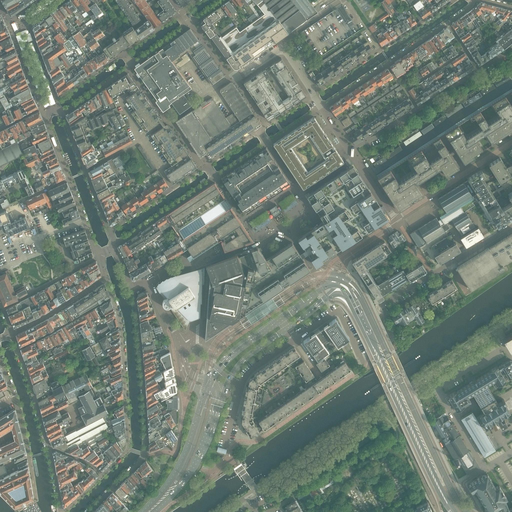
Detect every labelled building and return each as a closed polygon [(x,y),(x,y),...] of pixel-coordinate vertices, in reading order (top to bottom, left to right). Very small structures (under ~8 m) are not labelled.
[(18,0),(6,7),(8,11),(24,2),(22,0),(18,0)] [(11,16),(34,0),(33,0),(22,0),(24,2),(8,11),(11,16)] [(66,2),(78,19),(75,21),(79,27),(79,28),(83,25),(82,23),(80,21),(84,18),(71,0),(69,0),(67,2),(66,2)] [(71,0),(84,18),(88,15),(90,17),(94,14),(91,10),(88,12),(79,1),(77,0),(71,0)] [(77,0),(79,1),(88,12),(91,10),(90,9),(88,7),(83,0),(77,0)] [(103,14),(105,13),(102,7),(100,9),(97,6),(93,0),(88,0),(91,4),(88,7),(90,9),(91,10),(94,14),(90,17),(93,21),(96,18),(95,17),(97,15),(99,18),(104,15),(103,14)] [(126,0),(115,0),(123,12),(131,6),(126,0)] [(133,0),(134,0),(147,18),(154,13),(149,5),(146,2),(144,0),(133,0)] [(175,13),(175,11),(176,11),(168,0),(158,0),(166,11),(164,12),(163,11),(158,15),(163,22),(168,18),(167,17),(170,16),(175,13)] [(236,27),(222,37),(232,51),(241,64),(241,65),(242,66),(243,65),(244,64),(252,58),(274,43),(275,44),(283,38),(288,34),(288,33),(282,24),(282,25),(281,24),(278,19),(277,19),(278,19),(274,14),(274,15),(273,14),(274,14),(270,9),(263,0),(262,0),(256,4),(257,5),(264,14),(260,17),(251,24),(242,30),(240,32),(239,31),(236,27)] [(229,0),(235,7),(237,6),(240,10),(242,8),(240,6),(235,0),(229,0)] [(240,0),(243,4),(245,6),(244,7),(250,15),(254,12),(249,5),(247,3),(245,0),(240,0)] [(245,0),(247,3),(249,5),(254,12),(250,15),(246,18),(251,24),(260,17),(251,4),(254,2),(253,1),(252,0),(245,0)] [(263,0),(270,9),(274,14),(273,14),(274,15),(274,14),(278,19),(277,19),(278,19),(281,24),(282,25),(282,24),(288,33),(288,34),(289,33),(294,29),(295,28),(299,25),(299,26),(301,24),(306,21),(307,20),(299,10),(292,1),(290,0),(263,0)] [(290,0),(292,1),(299,10),(307,20),(317,13),(318,13),(307,0),(290,0)] [(383,0),(384,0),(381,3),(387,12),(388,13),(389,15),(391,14),(393,12),(398,9),(399,8),(393,0),(383,0)] [(423,5),(420,0),(413,5),(416,10),(421,6),(423,5)] [(227,2),(226,3),(225,3),(233,13),(236,11),(229,1),(228,1),(227,2)] [(64,4),(63,5),(75,21),(78,19),(66,2),(66,3),(65,3),(65,4),(64,4)] [(221,6),(224,11),(229,16),(234,24),(236,22),(231,15),(234,14),(233,13),(225,3),(221,6)] [(485,4),(481,3),(477,6),(484,16),(486,14),(486,13),(485,13),(483,11),(485,4)] [(60,6),(60,7),(59,7),(70,22),(71,24),(75,21),(63,5),(62,5),(62,6),(62,5),(61,6),(60,6)] [(131,6),(123,12),(133,25),(141,20),(131,6)] [(421,6),(416,10),(417,11),(419,9),(420,11),(418,12),(419,14),(423,19),(425,17),(426,16),(427,16),(426,16),(427,15),(428,15),(431,13),(428,8),(424,10),(421,6)] [(474,8),(479,15),(478,16),(484,24),(488,21),(485,18),(484,16),(477,6),(476,7),(474,8)] [(59,7),(56,10),(58,14),(63,21),(67,18),(59,7)] [(203,19),(204,20),(202,22),(201,23),(201,24),(201,25),(207,34),(208,34),(211,38),(210,38),(211,39),(212,38),(213,40),(215,42),(214,42),(215,43),(232,67),(239,68),(240,67),(239,65),(241,64),(232,51),(222,37),(221,36),(220,35),(215,39),(210,32),(216,28),(215,27),(213,24),(225,16),(225,17),(226,16),(225,15),(225,14),(220,7),(203,19)] [(494,10),(491,13),(494,17),(491,19),(490,20),(493,24),(499,19),(500,19),(503,16),(506,9),(495,7),(494,10)] [(336,9),(299,33),(301,35),(304,40),(309,46),(317,59),(353,34),(348,27),(348,26),(336,9)] [(398,9),(393,12),(397,17),(398,20),(400,22),(405,30),(410,27),(401,13),(398,9)] [(507,15),(511,11),(506,9),(503,16),(500,19),(499,19),(493,24),(497,29),(499,28),(501,26),(503,25),(506,22),(508,19),(509,17),(507,15)] [(58,14),(55,10),(55,11),(54,11),(55,12),(54,13),(53,12),(51,13),(51,14),(64,31),(68,28),(58,14)] [(405,15),(407,14),(405,10),(401,13),(410,27),(411,27),(416,23),(413,18),(412,19),(410,16),(409,17),(409,16),(407,17),(405,15)] [(474,22),(476,24),(476,25),(478,28),(482,25),(477,18),(476,17),(471,10),(467,13),(472,20),(473,19),(475,22),(474,22)] [(154,28),(161,23),(154,13),(147,18),(149,21),(148,21),(153,29),(154,28)] [(472,20),(467,13),(464,16),(472,27),(473,26),(470,22),(472,21),(472,20)] [(53,33),(55,36),(54,36),(60,45),(69,38),(64,31),(51,14),(50,14),(48,15),(48,16),(46,17),(44,19),(44,18),(43,19),(42,20),(42,19),(42,20),(41,20),(41,21),(43,25),(44,24),(47,29),(48,28),(51,31),(53,33)] [(460,18),(459,19),(464,25),(464,26),(467,24),(468,27),(469,29),(472,27),(464,16),(460,18)] [(396,19),(396,20),(393,21),(394,23),(396,24),(401,33),(405,30),(400,22),(398,20),(397,17),(396,18),(396,19)] [(454,29),(455,31),(464,25),(459,19),(458,20),(457,21),(459,25),(454,29)] [(132,26),(135,30),(144,24),(141,20),(133,25),(131,26),(132,27),(132,26)] [(43,25),(41,21),(40,21),(38,22),(36,24),(32,27),(34,32),(43,25)] [(144,24),(135,30),(140,38),(149,31),(150,30),(153,29),(148,21),(145,23),(144,24)] [(456,21),(455,22),(451,25),(454,29),(459,25),(457,21),(456,21)] [(232,22),(219,31),(221,34),(234,25),(232,22)] [(391,25),(390,26),(391,27),(397,36),(401,33),(396,24),(394,23),(393,23),(391,24),(391,25)] [(43,25),(34,32),(36,37),(47,29),(44,24),(43,25)] [(116,24),(103,33),(104,35),(100,38),(102,41),(119,28),(116,24)] [(104,35),(103,33),(99,28),(93,32),(92,29),(90,31),(83,36),(80,31),(85,27),(83,25),(79,28),(79,27),(75,29),(78,32),(73,35),(77,42),(76,42),(79,45),(81,47),(85,44),(90,51),(101,65),(109,59),(104,52),(100,47),(101,47),(97,40),(100,38),(104,35)] [(464,26),(464,25),(455,31),(458,34),(464,30),(462,27),(464,26)] [(475,25),(477,28),(475,30),(474,28),(471,30),(472,32),(469,33),(469,32),(460,38),(463,42),(480,31),(478,28),(476,25),(475,25)] [(507,28),(506,27),(503,25),(501,26),(507,32),(505,34),(511,40),(511,32),(510,30),(507,28)] [(132,27),(123,33),(124,35),(131,44),(134,42),(134,41),(135,40),(136,40),(140,38),(135,30),(132,26),(132,27)] [(0,36),(9,32),(7,28),(7,27),(0,31),(0,36)] [(70,29),(69,30),(73,35),(78,32),(75,29),(74,27),(73,27),(70,29)] [(387,30),(393,38),(397,36),(391,27),(387,30)] [(447,27),(442,31),(438,34),(445,44),(448,41),(449,42),(451,41),(450,40),(454,37),(450,31),(447,27)] [(37,41),(38,43),(49,35),(52,38),(54,36),(55,36),(53,33),(51,31),(48,28),(47,29),(36,37),(36,38),(37,39),(37,41)] [(216,28),(210,32),(215,39),(220,35),(220,34),(216,28)] [(382,28),(380,29),(383,34),(389,41),(393,38),(387,30),(386,31),(386,30),(385,31),(382,28)] [(182,59),(175,65),(178,69),(179,69),(180,69),(180,68),(191,60),(186,54),(188,52),(212,85),(224,76),(224,75),(224,76),(219,68),(218,68),(216,64),(215,64),(213,60),(210,56),(207,53),(208,52),(207,52),(205,49),(204,48),(190,29),(186,31),(186,32),(182,35),(182,34),(182,35),(179,38),(178,37),(170,43),(179,55),(180,55),(181,57),(182,59)] [(389,41),(383,34),(380,29),(377,31),(378,33),(385,43),(386,43),(389,41)] [(500,33),(499,32),(497,29),(495,30),(508,45),(511,42),(511,40),(505,34),(502,31),(500,33)] [(379,38),(377,39),(381,46),(382,45),(384,44),(385,43),(378,33),(377,31),(376,30),(373,33),(374,35),(376,34),(376,35),(377,35),(379,38)] [(498,38),(496,39),(504,49),(508,45),(495,30),(493,32),(498,38)] [(482,35),(482,34),(480,31),(463,42),(466,46),(482,35)] [(9,32),(0,36),(0,41),(5,39),(5,40),(11,37),(9,32)] [(441,48),(446,44),(445,44),(438,34),(433,37),(441,48)] [(38,43),(39,47),(52,38),(49,35),(38,43)] [(43,57),(46,63),(58,55),(60,57),(67,51),(68,53),(75,49),(76,51),(81,47),(79,45),(76,42),(77,42),(73,35),(69,38),(60,45),(43,57)] [(114,41),(103,49),(110,59),(131,44),(124,35),(116,40),(115,38),(114,37),(113,37),(112,38),(112,39),(114,41)] [(482,35),(466,46),(468,49),(474,45),(485,38),(484,38),(482,35)] [(52,38),(39,47),(41,51),(43,56),(43,57),(60,45),(54,36),(52,38)] [(0,41),(0,50),(7,46),(10,46),(14,45),(11,37),(5,40),(5,39),(0,41)] [(437,50),(441,48),(433,37),(430,39),(437,50)] [(430,39),(427,41),(435,52),(437,50),(430,39)] [(496,39),(488,44),(490,47),(489,48),(489,47),(485,50),(487,51),(486,52),(486,53),(490,58),(504,49),(496,39)] [(431,55),(432,54),(435,52),(427,41),(424,43),(431,55)] [(367,42),(363,45),(368,53),(373,50),(367,42)] [(141,77),(143,80),(143,81),(146,84),(146,85),(144,86),(147,90),(149,88),(149,89),(149,88),(152,92),(155,96),(154,96),(155,96),(157,100),(158,100),(158,101),(159,103),(160,104),(163,108),(164,108),(167,105),(168,105),(169,105),(169,104),(171,103),(171,102),(184,93),(184,94),(192,88),(190,86),(178,69),(175,65),(182,59),(181,57),(180,55),(179,55),(170,43),(166,46),(162,48),(162,49),(159,51),(158,51),(158,52),(157,52),(156,52),(155,53),(156,53),(155,54),(154,54),(153,55),(151,57),(150,57),(151,57),(150,58),(149,58),(148,58),(148,59),(147,60),(143,63),(143,62),(143,63),(138,66),(135,69),(138,73),(136,74),(138,78),(140,77),(141,77)] [(428,57),(429,58),(431,57),(432,59),(434,58),(432,54),(431,55),(424,43),(421,45),(426,54),(428,57)] [(85,44),(81,47),(85,53),(85,54),(86,54),(90,51),(85,44)] [(7,46),(0,50),(0,54),(15,47),(14,45),(10,46),(7,46)] [(363,45),(355,50),(361,58),(368,53),(363,45)] [(421,45),(417,48),(425,58),(425,59),(428,57),(426,54),(421,45)] [(452,45),(448,48),(454,56),(458,53),(456,51),(453,47),(452,45)] [(468,49),(472,55),(475,52),(475,51),(477,50),(474,45),(468,49)] [(414,50),(420,59),(421,61),(425,58),(417,48),(414,50)] [(454,56),(448,48),(443,52),(446,55),(449,60),(454,56)] [(490,58),(486,53),(486,52),(487,51),(485,50),(484,48),(478,51),(478,52),(481,56),(485,62),(490,58)] [(15,49),(0,57),(0,68),(19,59),(15,49)] [(355,50),(348,54),(354,63),(361,58),(355,50)] [(407,55),(411,60),(410,60),(412,64),(414,63),(416,65),(420,62),(418,60),(420,59),(414,50),(411,52),(407,54),(407,55)] [(475,51),(475,52),(472,55),(479,66),(485,62),(481,56),(478,52),(478,51),(477,50),(475,51)] [(67,57),(65,55),(68,53),(67,51),(60,57),(58,55),(46,63),(49,72),(49,73),(59,66),(59,67),(61,70),(62,71),(64,69),(74,62),(74,61),(70,57),(69,58),(68,56),(67,57)] [(90,60),(96,69),(101,65),(90,51),(86,54),(90,60)] [(84,55),(85,54),(85,53),(81,56),(92,72),(96,69),(90,60),(88,61),(84,55)] [(348,54),(340,60),(345,69),(354,63),(348,54)] [(411,60),(407,55),(406,55),(403,57),(403,58),(401,59),(401,58),(394,62),(395,64),(390,67),(397,77),(400,75),(402,74),(409,70),(408,69),(413,65),(412,64),(410,60),(411,60)] [(81,56),(77,59),(87,75),(92,72),(81,56)] [(268,121),(306,96),(281,58),(243,83),(268,121)] [(19,59),(0,68),(0,75),(20,64),(19,60),(19,59)] [(77,59),(74,61),(74,62),(77,67),(78,66),(81,71),(78,72),(83,78),(87,75),(77,59)] [(340,60),(332,65),(338,73),(345,69),(340,60)] [(468,63),(467,60),(465,61),(471,70),(475,68),(470,61),(468,63)] [(462,63),(468,72),(471,70),(465,61),(462,63)] [(462,63),(459,65),(465,74),(468,72),(462,63)] [(0,82),(22,69),(20,64),(0,75),(0,82)] [(332,65),(325,70),(326,72),(330,78),(338,73),(332,65)] [(457,70),(462,77),(465,74),(459,65),(456,67),(457,70)] [(59,66),(49,73),(51,78),(52,78),(62,71),(61,70),(59,67),(59,66)] [(56,89),(56,90),(66,83),(71,80),(75,76),(75,75),(78,72),(81,71),(78,66),(77,67),(70,72),(67,75),(54,84),(54,85),(56,88),(56,89)] [(314,66),(307,71),(315,83),(316,82),(319,86),(326,81),(322,75),(321,73),(315,76),(312,71),(316,68),(314,66)] [(387,68),(379,74),(384,82),(393,77),(387,68)] [(454,68),(452,69),(454,71),(454,72),(458,79),(462,77),(457,70),(456,70),(454,68)] [(52,78),(54,84),(67,75),(66,73),(66,72),(64,69),(62,71),(52,78)] [(0,89),(24,75),(23,71),(10,78),(0,83),(0,89)] [(454,72),(454,71),(450,74),(455,81),(458,79),(454,72)] [(326,72),(322,75),(326,81),(330,78),(326,72)] [(446,72),(444,74),(445,75),(451,84),(455,81),(450,74),(448,75),(446,72)] [(136,86),(137,86),(136,85),(127,74),(125,75),(130,86),(126,88),(127,89),(130,95),(126,99),(134,110),(131,113),(145,133),(159,123),(161,121),(162,121),(162,120),(161,121),(159,117),(159,116),(159,117),(156,113),(153,109),(150,105),(151,105),(150,105),(148,101),(147,101),(145,98),(145,97),(142,94),(142,93),(139,90),(139,89),(136,86)] [(379,74),(371,79),(377,87),(384,82),(379,74)] [(0,99),(6,110),(12,106),(10,103),(10,102),(9,103),(2,92),(5,91),(4,90),(5,89),(6,91),(13,87),(13,88),(26,80),(26,79),(25,77),(24,76),(24,75),(0,89),(0,99)] [(125,75),(107,87),(113,100),(117,98),(117,97),(119,96),(119,97),(124,94),(123,92),(124,91),(127,89),(126,88),(130,86),(125,75)] [(445,79),(442,80),(447,86),(451,84),(445,75),(443,77),(445,79)] [(508,75),(494,83),(497,87),(510,79),(508,75)] [(428,87),(429,86),(431,84),(427,78),(424,81),(423,82),(426,87),(427,87),(428,88),(428,87)] [(438,80),(437,81),(442,89),(447,86),(442,80),(441,78),(438,80)] [(371,79),(364,84),(369,92),(377,87),(371,79)] [(26,80),(13,88),(13,87),(6,91),(8,94),(7,95),(7,96),(27,84),(28,84),(27,84),(27,82),(26,81),(26,80)] [(71,80),(66,83),(69,88),(74,84),(71,80)] [(437,84),(434,85),(438,92),(442,89),(437,81),(435,82),(437,84)] [(234,84),(233,84),(232,83),(230,82),(220,89),(220,91),(239,121),(248,115),(252,112),(234,84)] [(423,82),(419,84),(419,85),(420,88),(423,91),(425,90),(428,88),(427,87),(426,87),(423,82)] [(57,93),(58,94),(58,95),(59,96),(69,88),(66,83),(56,90),(57,91),(57,93)] [(431,84),(429,86),(430,88),(434,94),(438,92),(434,85),(433,83),(431,84)] [(27,84),(7,96),(9,98),(10,98),(29,88),(27,84)] [(364,84),(356,89),(362,97),(369,92),(364,84)] [(492,84),(481,91),(483,94),(495,87),(492,84)] [(428,88),(425,90),(430,97),(434,94),(430,88),(429,86),(428,87),(428,88)] [(107,87),(107,88),(106,89),(106,88),(105,89),(106,89),(103,91),(102,91),(110,108),(111,110),(116,108),(114,103),(114,102),(113,101),(113,100),(107,87)] [(29,88),(10,98),(12,102),(30,92),(29,88)] [(356,89),(353,91),(358,100),(362,97),(356,89)] [(422,91),(420,92),(421,94),(422,94),(426,100),(430,97),(425,90),(423,91),(422,91)] [(101,92),(99,93),(98,94),(103,102),(102,103),(103,105),(105,108),(105,109),(105,110),(110,108),(102,91),(102,92),(101,92)] [(353,91),(345,96),(351,105),(358,100),(353,91)] [(32,96),(31,92),(30,92),(12,102),(10,103),(12,106),(13,106),(13,107),(17,105),(32,96)] [(479,92),(461,103),(464,107),(481,96),(479,92)] [(189,107),(190,107),(191,105),(191,106),(192,105),(183,94),(184,94),(184,93),(171,102),(171,103),(172,102),(179,113),(180,114),(182,112),(182,113),(182,112),(183,111),(184,111),(185,110),(186,110),(186,109),(187,108),(188,108),(189,107)] [(419,96),(421,98),(415,101),(417,105),(426,100),(422,94),(421,94),(419,96)] [(32,96),(17,105),(19,108),(21,106),(33,100),(33,99),(33,98),(33,97),(32,97),(32,96)] [(91,99),(99,113),(105,109),(105,108),(103,105),(101,107),(99,104),(96,96),(95,96),(92,99),(91,99)] [(345,96),(338,101),(344,109),(351,105),(345,96)] [(458,126),(445,134),(454,149),(456,152),(464,164),(482,152),(475,142),(475,141),(477,140),(485,135),(491,146),(508,135),(511,132),(511,108),(504,96),(492,104),(500,117),(488,125),(480,112),(479,111),(473,115),(473,116),(482,129),(472,135),(471,136),(466,139),(458,126)] [(208,100),(206,102),(206,101),(206,102),(205,102),(202,104),(201,105),(199,106),(198,107),(197,107),(197,108),(196,109),(196,108),(195,109),(196,109),(193,110),(191,112),(191,111),(191,112),(177,121),(200,157),(205,154),(205,153),(208,152),(206,149),(203,145),(238,122),(233,114),(226,118),(225,117),(224,115),(222,113),(223,113),(222,113),(221,112),(222,112),(221,112),(220,110),(219,108),(218,106),(217,105),(215,103),(216,103),(215,103),(214,101),(215,101),(214,101),(213,99),(212,98),(211,98),(212,98),(210,99),(209,99),(210,99),(208,100)] [(408,98),(401,103),(406,112),(414,107),(408,98)] [(86,102),(86,103),(85,103),(88,107),(87,107),(93,117),(99,113),(91,99),(90,100),(90,99),(90,100),(89,100),(89,101),(87,102),(86,102)] [(36,105),(36,104),(35,104),(33,100),(21,106),(19,108),(17,105),(13,107),(15,110),(14,110),(18,119),(23,116),(25,115),(27,114),(34,110),(38,108),(37,108),(37,106),(36,105)] [(159,103),(158,101),(155,103),(162,113),(169,108),(167,105),(164,108),(163,108),(160,104),(159,103)] [(338,101),(329,107),(338,120),(346,115),(344,113),(341,115),(340,112),(344,109),(338,101)] [(88,107),(85,103),(83,105),(88,114),(91,118),(93,117),(87,107),(88,107)] [(401,103),(393,108),(398,117),(406,112),(401,103)] [(460,104),(445,114),(448,118),(463,108),(460,104)] [(81,106),(80,106),(79,107),(78,108),(81,112),(82,111),(85,116),(88,114),(83,105),(82,105),(81,106)] [(13,107),(9,109),(15,121),(18,119),(14,110),(15,110),(13,107)] [(118,115),(118,113),(117,109),(116,109),(116,108),(111,110),(110,108),(105,110),(106,110),(106,112),(103,113),(99,115),(96,117),(95,116),(91,118),(88,114),(85,116),(70,126),(77,144),(80,151),(91,144),(89,141),(88,141),(87,139),(83,128),(84,127),(85,127),(85,129),(89,131),(108,123),(107,120),(109,120),(114,129),(125,123),(120,114),(118,115)] [(393,108),(385,113),(390,122),(398,117),(393,108)] [(4,115),(2,116),(6,125),(10,123),(7,116),(6,114),(5,111),(2,112),(4,115)] [(41,115),(40,113),(40,112),(39,111),(25,118),(19,122),(24,134),(28,132),(27,129),(43,120),(43,119),(41,116),(41,115)] [(67,118),(68,121),(76,116),(73,111),(73,112),(72,112),(72,113),(69,114),(69,115),(67,116),(66,116),(66,117),(67,118)] [(68,121),(69,121),(68,121),(69,122),(69,123),(70,124),(70,125),(70,126),(85,116),(82,111),(81,112),(76,116),(68,121)] [(205,153),(205,154),(210,160),(261,126),(252,112),(248,115),(204,145),(207,148),(206,149),(208,152),(205,153)] [(385,113),(377,118),(383,127),(390,122),(385,113)] [(443,115),(433,122),(435,126),(446,118),(443,115)] [(314,117),(273,144),(297,181),(303,189),(344,162),(340,156),(334,148),(327,137),(322,130),(314,117)] [(347,118),(341,122),(346,128),(351,124),(347,118)] [(377,118),(369,123),(375,132),(383,127),(377,118)] [(43,120),(27,129),(28,132),(44,123),(43,120)] [(165,127),(161,121),(159,123),(163,127),(164,130),(166,129),(169,126),(166,126),(165,127)] [(26,138),(24,134),(19,122),(18,123),(13,125),(18,136),(20,135),(22,140),(26,138)] [(45,124),(44,124),(44,123),(28,132),(24,134),(26,138),(30,136),(46,127),(45,124)] [(369,123),(362,128),(367,137),(375,132),(369,123)] [(431,123),(421,130),(423,134),(434,127),(431,123)] [(8,140),(11,145),(19,141),(22,140),(20,135),(18,136),(13,125),(9,128),(13,137),(10,139),(8,140)] [(177,138),(175,135),(175,134),(172,131),(172,130),(170,127),(170,126),(169,127),(169,126),(166,129),(164,130),(163,127),(151,135),(172,166),(189,155),(188,154),(188,155),(185,151),(186,151),(186,150),(185,151),(183,147),(183,146),(183,147),(180,143),(180,142),(180,143),(177,139),(178,139),(178,138),(177,138)] [(46,129),(46,128),(46,127),(30,136),(31,140),(47,132),(46,129)] [(362,128),(354,133),(355,135),(359,142),(367,137),(362,128)] [(48,133),(48,132),(47,132),(31,140),(30,136),(26,138),(22,140),(19,141),(23,149),(49,136),(48,133)] [(123,132),(121,133),(128,145),(132,142),(128,136),(126,137),(123,132)] [(419,132),(401,144),(403,147),(421,135),(419,132)] [(119,134),(122,139),(120,140),(123,147),(128,145),(121,133),(119,134)] [(355,135),(350,138),(355,145),(359,142),(355,135)] [(115,137),(113,138),(119,150),(123,147),(120,140),(117,142),(115,137)] [(50,138),(35,145),(37,149),(51,142),(50,138)] [(111,139),(113,144),(111,145),(114,152),(119,150),(113,138),(111,139)] [(389,170),(377,178),(398,211),(417,199),(424,195),(422,192),(418,186),(441,170),(445,176),(457,168),(458,168),(450,156),(448,153),(439,138),(433,142),(437,148),(424,156),(420,150),(415,154),(414,154),(408,158),(409,159),(416,172),(398,183),(390,171),(389,170)] [(0,173),(10,162),(25,154),(25,153),(24,150),(23,149),(19,141),(11,145),(6,147),(5,148),(2,149),(0,150),(0,173)] [(51,143),(51,142),(37,149),(31,151),(31,152),(32,154),(33,155),(38,153),(40,152),(39,149),(51,143)] [(106,142),(104,143),(110,154),(114,152),(111,145),(108,146),(106,142)] [(52,144),(52,143),(51,143),(39,149),(40,152),(53,146),(53,145),(52,146),(52,144)] [(105,148),(102,150),(106,157),(110,154),(104,143),(102,144),(105,148)] [(91,144),(80,151),(81,151),(81,152),(81,153),(81,154),(82,154),(81,154),(82,156),(90,151),(90,152),(95,149),(92,144),(91,144)] [(40,152),(38,153),(39,154),(40,154),(41,156),(54,149),(53,146),(40,152)] [(399,146),(386,155),(388,158),(401,149),(399,146)] [(90,151),(82,156),(85,163),(95,158),(97,162),(106,157),(102,150),(101,148),(97,150),(96,148),(95,149),(90,152),(90,151)] [(266,148),(221,178),(243,212),(246,215),(291,185),(266,148)] [(40,154),(39,154),(39,156),(40,156),(42,160),(55,153),(54,149),(41,156),(40,154)] [(473,195),(476,200),(476,201),(477,201),(492,224),(495,229),(494,230),(498,228),(501,225),(501,226),(506,222),(511,218),(511,149),(510,151),(511,154),(511,194),(508,197),(509,198),(511,202),(502,209),(501,208),(499,205),(499,204),(498,204),(496,200),(497,200),(496,200),(494,196),(491,192),(492,192),(491,192),(489,188),(486,184),(487,184),(486,184),(484,180),(481,176),(484,175),(481,170),(478,172),(467,179),(468,180),(476,193),(473,195)] [(33,155),(24,160),(28,168),(38,163),(37,163),(41,161),(39,157),(39,156),(39,154),(38,153),(33,155)] [(41,161),(37,163),(40,167),(46,165),(47,163),(52,160),(53,162),(58,160),(55,154),(55,153),(42,160),(41,161)] [(114,158),(112,159),(121,174),(121,175),(125,172),(125,171),(126,170),(129,168),(121,155),(120,154),(118,155),(114,158)] [(197,168),(189,155),(172,166),(164,171),(173,184),(197,168)] [(384,157),(373,164),(376,168),(387,160),(384,157)] [(86,164),(87,167),(89,166),(90,165),(90,166),(97,162),(95,158),(85,163),(86,164)] [(499,181),(499,182),(499,183),(500,182),(510,175),(510,176),(511,175),(510,175),(511,175),(510,174),(508,171),(508,170),(506,168),(505,167),(506,167),(505,166),(503,163),(503,162),(502,162),(500,158),(488,165),(489,165),(491,169),(491,170),(492,170),(494,173),(493,174),(494,174),(496,177),(496,178),(497,178),(499,181)] [(121,176),(121,175),(121,174),(112,159),(108,161),(111,167),(107,169),(106,166),(103,168),(103,169),(101,170),(90,176),(92,180),(94,184),(93,184),(94,184),(94,185),(95,189),(96,189),(111,181),(121,176)] [(46,165),(40,167),(42,172),(59,164),(58,160),(53,162),(52,160),(47,163),(46,165)] [(101,170),(103,169),(103,168),(106,166),(107,169),(111,167),(108,161),(104,163),(90,170),(90,171),(89,171),(88,171),(90,176),(101,170)] [(28,168),(26,169),(29,175),(37,171),(39,176),(42,176),(44,175),(38,163),(28,168)] [(59,164),(42,172),(43,175),(46,180),(50,178),(54,176),(54,177),(63,173),(59,164)] [(298,239),(316,266),(384,220),(383,220),(385,214),(355,169),(354,169),(349,168),(306,196),(307,196),(319,215),(324,222),(298,239)] [(18,172),(21,179),(23,183),(26,181),(27,183),(29,182),(23,169),(18,172)] [(128,181),(131,179),(126,170),(125,171),(125,172),(121,175),(121,176),(111,181),(112,185),(112,186),(97,194),(98,194),(99,197),(99,198),(112,191),(113,191),(113,190),(115,189),(118,188),(119,188),(122,186),(124,188),(130,184),(128,181)] [(12,174),(16,182),(16,183),(20,182),(19,180),(21,179),(18,172),(12,174)] [(46,180),(44,181),(47,187),(53,184),(57,182),(59,181),(60,180),(65,178),(63,173),(54,177),(54,176),(50,178),(46,180)] [(11,184),(10,184),(11,186),(15,184),(14,183),(16,182),(12,174),(7,177),(11,184)] [(2,179),(5,187),(6,188),(9,187),(8,185),(10,184),(11,184),(7,177),(2,179)] [(40,178),(36,179),(41,190),(45,188),(40,178)] [(36,179),(32,181),(37,192),(41,190),(36,179)] [(163,179),(156,183),(161,192),(169,187),(163,179)] [(423,226),(422,226),(423,226),(419,228),(418,229),(413,232),(411,234),(410,233),(410,234),(410,235),(413,238),(413,239),(415,243),(416,243),(417,245),(415,246),(415,245),(411,247),(413,251),(417,249),(416,248),(418,247),(418,248),(419,248),(419,247),(427,243),(428,242),(431,240),(432,240),(435,237),(436,237),(440,235),(440,234),(444,232),(445,232),(444,231),(450,228),(446,223),(451,220),(457,229),(458,229),(461,235),(474,226),(473,224),(475,223),(474,222),(472,223),(471,221),(469,217),(471,216),(469,213),(467,214),(465,211),(469,209),(469,208),(474,206),(474,205),(473,202),(476,200),(473,195),(476,193),(468,180),(464,183),(463,183),(459,185),(459,186),(455,188),(454,188),(455,188),(451,191),(451,190),(450,191),(447,193),(446,194),(443,196),(442,196),(438,199),(438,198),(438,199),(438,200),(440,203),(441,204),(443,207),(443,208),(446,212),(445,212),(446,212),(444,213),(444,212),(442,213),(441,214),(441,213),(440,213),(440,214),(439,214),(439,215),(438,217),(436,218),(435,218),(432,221),(431,220),(431,221),(427,223),(427,224),(423,226)] [(112,186),(112,185),(111,181),(96,189),(97,194),(112,186)] [(27,183),(28,185),(25,187),(29,195),(34,193),(29,182),(27,183)] [(71,191),(67,182),(49,191),(53,199),(57,197),(58,197),(71,191)] [(156,183),(148,188),(154,197),(161,192),(156,183)] [(188,249),(191,253),(187,256),(188,258),(190,260),(206,250),(218,242),(221,240),(222,241),(221,242),(224,251),(246,244),(247,243),(253,241),(250,237),(241,223),(239,220),(236,216),(230,207),(228,203),(226,200),(225,198),(214,183),(193,197),(165,215),(172,225),(177,232),(173,234),(174,235),(177,240),(178,242),(183,251),(185,250),(188,249)] [(148,188),(141,193),(142,195),(146,202),(154,197),(148,188)] [(58,197),(60,202),(55,205),(59,212),(76,204),(73,197),(71,191),(58,197)] [(115,195),(112,191),(99,198),(101,203),(103,208),(104,208),(104,210),(106,215),(108,214),(109,214),(110,214),(109,213),(114,211),(115,210),(116,210),(120,208),(115,201),(114,199),(116,198),(115,195)] [(45,192),(42,193),(47,202),(49,208),(52,207),(45,192)] [(42,193),(38,195),(42,204),(47,202),(42,193)] [(38,195),(34,197),(38,206),(42,204),(38,195)] [(142,195),(137,199),(142,205),(146,202),(142,195)] [(34,197),(30,199),(34,208),(38,206),(34,197)] [(136,197),(128,202),(134,210),(142,205),(137,199),(136,197)] [(0,199),(0,204),(1,204),(3,208),(10,205),(7,198),(4,200),(3,198),(0,199)] [(30,199),(26,201),(30,210),(34,208),(30,199)] [(293,200),(282,207),(285,213),(297,205),(293,200)] [(128,202),(121,206),(127,215),(134,210),(128,202)] [(80,218),(78,212),(76,205),(69,208),(62,211),(64,216),(68,215),(69,217),(64,219),(63,217),(61,218),(64,225),(80,218)] [(276,205),(269,209),(271,213),(272,214),(273,216),(280,212),(279,209),(276,205)] [(121,209),(117,212),(121,219),(122,219),(121,219),(124,217),(126,216),(121,209)] [(0,212),(0,223),(1,223),(3,222),(7,233),(8,236),(30,226),(25,216),(18,219),(17,220),(13,221),(12,222),(11,222),(10,221),(11,220),(9,215),(8,216),(8,215),(7,212),(6,211),(6,210),(3,211),(1,212),(0,212)] [(114,211),(109,213),(110,214),(109,214),(108,214),(106,215),(108,220),(113,217),(116,215),(115,213),(114,211)] [(116,215),(113,217),(117,222),(118,222),(120,220),(121,219),(117,212),(115,213),(116,215)] [(166,228),(169,226),(173,233),(175,232),(172,227),(165,216),(161,219),(166,228)] [(110,225),(111,225),(112,226),(112,225),(117,222),(113,217),(108,220),(109,222),(110,224),(109,224),(110,225)] [(267,217),(251,228),(255,233),(255,232),(263,227),(271,222),(267,217)] [(156,222),(155,222),(162,233),(162,232),(162,233),(165,238),(168,237),(165,232),(164,230),(166,228),(161,219),(156,222)] [(147,243),(161,233),(156,224),(153,226),(152,225),(143,232),(139,234),(126,242),(127,244),(132,253),(135,251),(146,244),(148,243),(147,243)] [(462,237),(460,238),(465,247),(479,239),(484,236),(478,227),(477,227),(462,236),(462,237)] [(85,230),(80,231),(78,232),(59,239),(62,247),(70,244),(72,250),(70,250),(71,251),(72,253),(71,253),(72,253),(72,255),(72,256),(73,256),(73,257),(73,258),(75,257),(75,259),(75,260),(74,260),(74,261),(75,261),(75,262),(76,262),(79,261),(78,261),(80,260),(80,261),(81,260),(80,260),(82,259),(85,258),(84,258),(89,256),(91,255),(93,254),(93,253),(92,251),(91,249),(90,247),(91,247),(90,246),(90,245),(90,244),(89,244),(89,242),(88,240),(88,239),(87,237),(86,235),(87,235),(86,234),(86,235),(86,233),(86,232),(85,232),(85,230)] [(402,236),(400,232),(399,233),(399,232),(397,233),(397,232),(393,234),(399,243),(402,241),(405,239),(402,236)] [(389,236),(390,237),(389,238),(390,239),(389,240),(391,243),(393,247),(396,245),(396,244),(399,243),(393,234),(389,236)] [(511,259),(511,234),(488,249),(488,248),(457,268),(470,290),(505,268),(503,265),(511,259)] [(175,243),(173,245),(179,254),(183,251),(178,242),(177,240),(174,235),(172,236),(175,241),(174,241),(175,243)] [(448,245),(450,244),(447,237),(432,246),(432,249),(432,250),(434,249),(435,250),(438,249),(439,253),(449,246),(448,245)] [(170,244),(171,246),(168,248),(174,257),(179,254),(173,245),(169,238),(167,239),(170,244)] [(358,257),(352,261),(352,263),(355,266),(354,269),(366,289),(373,301),(375,300),(376,299),(378,301),(383,297),(382,295),(376,286),(374,283),(373,280),(367,272),(393,255),(391,251),(384,241),(384,240),(379,243),(358,257)] [(126,242),(121,245),(127,255),(128,256),(132,253),(127,244),(126,242)] [(159,244),(162,249),(163,251),(168,259),(169,260),(174,257),(168,248),(165,249),(164,247),(164,248),(161,242),(159,244)] [(306,263),(292,243),(266,260),(257,247),(227,258),(228,260),(223,262),(220,263),(220,264),(215,266),(208,269),(214,288),(212,297),(214,297),(212,308),(210,321),(207,319),(207,323),(206,326),(206,331),(205,335),(205,340),(241,316),(271,296),(287,285),(290,283),(288,278),(306,263)] [(439,253),(434,256),(439,264),(460,251),(456,243),(450,247),(449,246),(439,253)] [(118,247),(117,248),(118,248),(118,249),(119,250),(122,256),(123,257),(127,255),(121,245),(121,246),(121,245),(120,246),(119,247),(118,247)] [(160,255),(156,258),(160,265),(165,263),(164,262),(168,259),(163,251),(162,249),(161,248),(158,250),(162,256),(161,256),(160,255)] [(130,260),(128,256),(127,255),(123,257),(127,267),(129,272),(138,267),(136,264),(140,261),(138,259),(134,261),(133,258),(130,260)] [(151,255),(148,257),(150,261),(147,263),(152,270),(160,265),(156,258),(153,259),(151,255)] [(96,261),(81,269),(83,273),(85,272),(87,275),(85,276),(86,277),(89,275),(87,272),(98,265),(96,261)] [(288,278),(290,283),(310,270),(306,263),(288,278)] [(140,270),(139,271),(140,272),(138,273),(140,277),(141,277),(144,275),(145,275),(145,274),(150,271),(151,271),(146,264),(139,268),(140,270)] [(422,264),(416,267),(421,275),(426,271),(422,264)] [(99,268),(98,265),(87,272),(89,275),(94,271),(94,272),(99,269),(99,268)] [(396,265),(394,266),(396,269),(398,272),(404,282),(408,279),(405,274),(403,270),(402,270),(401,270),(400,271),(398,268),(396,265)] [(394,266),(392,268),(394,271),(396,274),(394,275),(400,284),(404,282),(398,272),(396,269),(394,266)] [(416,267),(411,270),(415,278),(421,275),(416,267)] [(139,268),(130,273),(132,280),(134,281),(134,280),(140,277),(138,273),(140,272),(139,271),(140,270),(139,268)] [(157,286),(156,286),(161,294),(165,299),(163,301),(162,303),(162,305),(163,306),(165,308),(166,308),(168,308),(170,308),(174,314),(173,315),(181,324),(185,330),(189,321),(200,317),(200,304),(202,304),(202,286),(204,284),(205,268),(202,269),(202,268),(186,272),(176,275),(175,274),(172,276),(171,275),(167,277),(163,280),(162,279),(160,282),(159,282),(157,286)] [(85,276),(83,273),(81,269),(79,270),(75,272),(73,273),(78,281),(82,278),(85,276)] [(97,276),(96,274),(100,272),(99,269),(94,272),(94,271),(89,275),(86,277),(88,280),(91,278),(92,279),(92,278),(97,276)] [(0,292),(2,298),(4,305),(5,304),(7,303),(17,299),(18,299),(17,299),(20,298),(28,294),(25,288),(24,286),(14,291),(7,274),(10,273),(9,271),(8,270),(5,271),(6,273),(3,274),(0,276),(0,275),(0,292)] [(411,270),(405,274),(408,279),(410,281),(415,278),(411,270)] [(388,271),(386,272),(388,275),(389,278),(395,287),(400,284),(394,275),(391,277),(389,273),(388,271)] [(96,274),(97,276),(92,278),(94,281),(95,280),(97,279),(98,278),(102,276),(101,276),(100,272),(96,274)] [(386,272),(384,273),(385,276),(387,279),(385,280),(391,290),(395,287),(389,278),(388,275),(386,272)] [(73,283),(72,283),(74,282),(75,284),(78,282),(79,283),(83,289),(87,286),(82,278),(78,281),(73,273),(68,276),(72,283),(73,283)] [(68,276),(67,276),(67,277),(67,276),(64,278),(63,279),(68,286),(69,287),(69,286),(72,283),(68,276)] [(85,276),(82,278),(87,286),(91,284),(88,280),(86,277),(85,276)] [(379,276),(377,277),(379,280),(381,283),(386,292),(391,290),(385,280),(383,282),(381,279),(379,276)] [(376,286),(382,295),(386,292),(381,283),(379,280),(377,277),(375,278),(377,281),(379,284),(376,286)] [(61,280),(59,281),(62,286),(60,288),(66,300),(70,297),(65,288),(61,280)] [(451,280),(426,295),(428,297),(432,303),(432,304),(457,288),(451,280)] [(55,283),(54,284),(57,289),(60,288),(62,286),(59,281),(55,283)] [(93,293),(92,292),(73,304),(80,314),(99,303),(110,296),(104,283),(95,289),(96,291),(93,293)] [(79,283),(74,286),(78,292),(82,290),(83,289),(79,283)] [(69,287),(74,295),(78,292),(74,286),(73,284),(69,287)] [(74,295),(69,287),(68,286),(65,288),(70,297),(74,295)] [(49,287),(43,290),(47,297),(49,300),(55,297),(54,294),(49,287)] [(57,289),(55,291),(56,293),(58,296),(61,303),(66,300),(60,288),(57,289)] [(43,290),(39,292),(42,300),(44,299),(47,297),(43,290)] [(137,298),(137,301),(148,297),(147,293),(145,293),(143,294),(142,295),(137,298)] [(53,299),(53,300),(56,306),(61,303),(58,296),(54,298),(53,299)] [(31,297),(30,297),(33,304),(23,308),(9,315),(12,322),(28,316),(33,314),(31,310),(36,308),(31,297)] [(20,302),(23,308),(33,304),(30,297),(20,302)] [(53,308),(50,302),(49,300),(47,297),(44,299),(50,310),(53,308)] [(148,297),(137,301),(137,302),(138,303),(138,305),(150,300),(148,297)] [(413,303),(409,306),(409,307),(402,311),(402,310),(397,313),(398,314),(392,317),(396,322),(399,327),(401,325),(404,323),(404,324),(415,317),(419,323),(424,320),(420,314),(421,314),(420,314),(425,310),(426,311),(428,310),(428,309),(429,308),(427,306),(432,303),(428,297),(423,300),(422,298),(414,304),(413,303)] [(42,300),(39,301),(41,305),(45,313),(50,310),(44,299),(42,300)] [(110,299),(99,306),(102,310),(100,312),(101,313),(102,314),(102,315),(104,313),(113,307),(112,304),(110,299)] [(150,300),(138,305),(138,306),(139,311),(152,306),(150,302),(150,300)] [(20,302),(6,309),(9,315),(23,308),(20,302)] [(80,314),(73,304),(68,307),(74,318),(80,315),(80,314)] [(38,307),(36,308),(40,316),(45,313),(41,305),(38,307)] [(152,306),(139,311),(139,312),(140,317),(154,311),(152,306)] [(68,307),(64,310),(70,320),(74,318),(68,307)] [(102,315),(103,317),(114,311),(113,307),(104,313),(102,315)] [(36,308),(31,310),(33,314),(35,318),(40,316),(36,308)] [(95,309),(92,311),(97,321),(99,321),(101,319),(100,316),(98,314),(97,312),(95,309)] [(64,310),(60,312),(67,322),(70,320),(64,310)] [(88,313),(84,315),(88,321),(91,319),(94,324),(95,323),(97,322),(92,311),(88,313)] [(101,319),(99,321),(99,322),(100,322),(101,325),(116,317),(115,311),(114,311),(103,317),(101,319)] [(154,311),(140,317),(140,322),(147,319),(156,316),(154,311)] [(60,312),(58,314),(64,324),(67,322),(60,312)] [(58,314),(54,315),(61,326),(64,324),(58,314)] [(51,317),(55,324),(57,328),(61,326),(54,315),(51,317)] [(84,315),(83,316),(88,324),(86,325),(90,332),(97,327),(95,323),(94,324),(91,319),(88,321),(84,315)] [(28,316),(12,322),(14,328),(23,324),(31,320),(28,316)] [(83,324),(89,334),(86,336),(88,341),(90,345),(96,342),(90,332),(86,325),(88,324),(83,316),(80,318),(83,324)] [(110,330),(118,325),(116,317),(101,325),(97,327),(101,333),(110,328),(111,330),(110,330)] [(317,360),(317,361),(329,353),(324,345),(326,344),(333,339),(339,346),(345,342),(347,340),(349,339),(342,329),(337,317),(328,324),(326,322),(318,328),(310,334),(311,336),(303,341),(305,344),(306,344),(317,360)] [(80,318),(75,321),(79,327),(80,326),(82,328),(81,329),(83,331),(78,333),(81,338),(82,339),(86,336),(89,334),(83,324),(80,318)] [(48,319),(35,326),(38,331),(41,337),(49,332),(54,329),(52,326),(48,319)] [(75,321),(72,322),(78,333),(83,331),(81,329),(82,328),(80,326),(79,327),(75,321)] [(72,322),(69,324),(78,340),(81,338),(78,333),(72,322)] [(69,324),(66,326),(76,342),(79,340),(78,340),(69,324)] [(106,333),(99,337),(101,340),(107,336),(119,330),(118,325),(110,330),(110,331),(106,334),(106,333)] [(62,328),(61,329),(63,333),(68,341),(68,340),(71,345),(76,342),(66,326),(62,328)] [(155,328),(153,328),(155,334),(157,333),(158,338),(165,335),(163,331),(160,326),(155,328)] [(149,329),(141,332),(142,342),(152,340),(153,339),(158,338),(157,333),(155,334),(153,328),(152,329),(149,329)] [(41,337),(38,331),(35,333),(34,332),(33,332),(33,331),(32,332),(30,329),(26,331),(16,335),(18,341),(33,334),(35,339),(41,337)] [(65,342),(68,341),(63,333),(61,329),(57,331),(56,331),(66,349),(67,348),(66,347),(67,346),(66,344),(65,342)] [(119,330),(107,336),(108,340),(112,338),(113,339),(116,338),(115,336),(119,334),(119,330)] [(56,331),(52,334),(57,343),(62,351),(66,349),(56,331)] [(511,332),(502,338),(505,342),(510,350),(511,348),(511,332)] [(33,334),(18,341),(20,347),(35,339),(33,334)] [(52,334),(48,336),(53,346),(57,343),(52,334)] [(119,334),(115,336),(116,338),(113,339),(112,338),(108,340),(109,342),(110,341),(110,342),(111,342),(120,337),(119,334)] [(45,338),(44,338),(49,348),(50,347),(53,346),(48,336),(45,338)] [(101,340),(99,341),(104,351),(107,349),(109,355),(120,350),(120,343),(113,346),(111,342),(110,342),(110,341),(109,342),(108,340),(107,336),(101,340)] [(120,337),(111,342),(113,346),(120,343),(120,337)] [(44,338),(39,340),(42,346),(44,350),(45,350),(49,348),(44,338)] [(152,340),(142,342),(143,349),(152,348),(155,346),(158,346),(160,345),(158,338),(153,339),(152,340)] [(34,343),(21,349),(23,355),(42,346),(39,340),(34,343)] [(87,347),(82,350),(85,356),(83,356),(86,361),(87,360),(95,356),(90,346),(90,345),(88,341),(85,343),(86,344),(85,345),(86,346),(87,346),(87,347)] [(98,342),(91,346),(97,356),(99,354),(103,352),(98,342)] [(53,346),(50,347),(54,355),(62,351),(57,343),(53,346)] [(42,346),(23,355),(25,360),(35,355),(42,351),(44,355),(45,355),(46,355),(47,354),(45,350),(44,350),(42,346)] [(371,357),(371,362),(374,367),(374,368),(374,369),(376,372),(397,357),(398,357),(397,355),(396,354),(395,351),(393,347),(387,346),(371,357)] [(265,380),(269,377),(272,375),(276,372),(280,370),(284,367),(288,364),(292,361),(296,358),(300,356),(294,347),(290,350),(287,352),(283,355),(278,359),(274,361),(270,364),(266,366),(263,369),(259,372),(254,375),(255,376),(249,380),(258,386),(261,384),(260,383),(265,380)] [(150,349),(143,350),(143,357),(155,352),(157,351),(156,348),(153,348),(150,349)] [(162,349),(157,350),(159,354),(160,357),(161,357),(166,354),(164,348),(162,349)] [(67,349),(54,355),(56,360),(70,353),(67,349)] [(107,349),(104,351),(106,356),(109,355),(110,358),(106,360),(107,362),(111,360),(121,355),(120,350),(109,355),(107,349)] [(155,352),(143,357),(144,361),(159,354),(157,350),(157,351),(155,352)] [(160,358),(159,358),(163,366),(165,370),(172,366),(171,360),(171,358),(170,353),(169,353),(161,357),(160,358)] [(159,354),(144,361),(144,365),(155,360),(158,358),(160,357),(159,354)] [(35,355),(25,360),(27,365),(37,360),(35,355)] [(301,356),(289,364),(291,367),(302,359),(301,356)] [(37,360),(27,365),(29,370),(43,363),(42,362),(44,361),(42,357),(37,360)] [(110,363),(109,363),(109,364),(110,364),(113,369),(121,365),(121,363),(121,357),(112,361),(114,364),(111,365),(110,363)] [(316,364),(318,367),(327,362),(324,358),(318,362),(316,364)] [(155,360),(144,365),(145,371),(157,365),(155,360)] [(474,379),(473,380),(473,382),(472,382),(471,383),(456,392),(455,391),(447,396),(456,411),(464,406),(464,405),(470,401),(468,397),(473,394),(484,413),(476,418),(472,412),(461,419),(484,457),(495,450),(499,447),(487,428),(487,427),(496,421),(501,429),(501,428),(507,425),(507,424),(504,420),(503,421),(501,418),(510,412),(506,406),(504,402),(504,401),(504,400),(503,399),(502,400),(501,401),(502,402),(498,404),(487,385),(492,382),(494,387),(498,385),(505,381),(509,379),(511,376),(511,360),(509,360),(497,367),(497,366),(489,371),(490,372),(476,380),(474,379)] [(306,365),(304,361),(295,367),(298,371),(301,374),(309,369),(306,365)] [(262,419),(259,422),(263,429),(264,430),(268,428),(273,424),(277,421),(281,419),(284,416),(288,414),(292,411),(296,408),(299,406),(303,403),(326,387),(328,386),(351,370),(345,362),(341,365),(337,367),(332,371),(322,378),(320,379),(317,381),(314,383),(310,386),(306,389),(301,392),(297,395),(294,397),(290,400),(286,403),(282,405),(279,408),(275,410),(271,413),(267,416),(262,419)] [(330,366),(327,362),(318,367),(321,371),(330,366)] [(43,363),(29,370),(30,375),(45,369),(50,366),(49,364),(45,366),(43,363)] [(100,368),(99,369),(103,377),(108,375),(109,375),(112,373),(121,368),(121,365),(113,369),(110,364),(109,364),(109,363),(107,364),(109,368),(106,370),(102,372),(100,368)] [(75,368),(73,364),(64,369),(66,372),(75,368)] [(157,365),(145,371),(145,376),(156,370),(155,368),(158,366),(158,364),(157,365)] [(333,365),(322,373),(324,375),(335,367),(333,365)] [(156,370),(145,376),(145,380),(153,376),(154,376),(154,375),(161,372),(163,370),(165,370),(163,366),(156,370)] [(157,391),(154,393),(156,396),(156,398),(159,396),(162,394),(163,397),(167,394),(168,396),(177,391),(172,366),(165,370),(163,370),(164,372),(167,389),(165,387),(164,387),(161,389),(157,391)] [(381,382),(381,384),(382,384),(403,369),(403,368),(403,367),(402,367),(381,382)] [(112,373),(109,375),(110,379),(122,373),(121,368),(112,373)] [(45,369),(30,375),(33,384),(47,377),(49,376),(45,369)] [(312,372),(309,369),(301,374),(303,378),(312,372)] [(154,375),(153,376),(156,380),(156,379),(156,380),(163,377),(161,372),(154,375)] [(312,372),(303,378),(306,382),(314,376),(312,372)] [(39,401),(38,402),(40,407),(64,395),(66,400),(76,395),(92,388),(93,387),(86,373),(70,382),(65,385),(62,386),(61,385),(54,389),(54,388),(52,389),(54,394),(39,401)] [(108,375),(103,377),(104,381),(105,381),(106,381),(107,382),(110,381),(111,384),(113,383),(122,379),(122,373),(110,379),(109,375),(108,375)] [(153,376),(145,380),(146,385),(156,380),(153,376)] [(54,388),(51,383),(51,382),(49,384),(49,385),(47,381),(46,380),(48,379),(47,377),(33,384),(34,387),(36,393),(49,387),(50,389),(51,390),(52,389),(54,388)] [(315,377),(304,385),(305,388),(317,380),(315,377)] [(65,385),(61,378),(57,380),(51,383),(54,388),(54,389),(61,385),(62,386),(65,385)] [(113,383),(109,385),(111,390),(122,385),(122,379),(113,383)] [(156,380),(146,385),(146,390),(158,384),(156,380),(156,379),(156,380)] [(258,386),(249,380),(248,387),(246,387),(246,391),(245,396),(244,401),(243,406),(242,411),(241,415),(243,416),(242,422),(252,420),(253,417),(252,417),(251,417),(252,413),(253,408),(254,403),(255,397),(256,393),(256,389),(257,389),(258,389),(258,386)] [(388,394),(386,395),(388,397),(409,382),(408,380),(406,381),(405,380),(387,393),(388,394)] [(146,390),(146,397),(150,395),(154,393),(157,391),(161,389),(158,384),(146,390)] [(111,390),(109,392),(110,396),(113,394),(123,389),(122,385),(111,390)] [(0,391),(0,398),(5,396),(3,392),(8,389),(7,387),(0,391)] [(49,387),(36,393),(37,397),(44,393),(50,389),(49,387)] [(81,415),(86,425),(109,413),(107,411),(103,403),(100,397),(96,399),(91,389),(78,396),(79,396),(84,406),(78,409),(81,415)] [(110,396),(106,398),(108,400),(115,396),(115,398),(111,400),(112,403),(117,400),(117,401),(123,398),(123,389),(113,394),(110,396)] [(150,395),(146,397),(147,402),(156,396),(154,393),(150,395)] [(64,395),(40,407),(41,412),(66,400),(64,395)] [(70,406),(79,401),(76,395),(66,400),(41,412),(43,419),(60,411),(70,406)] [(172,399),(167,399),(167,407),(176,407),(177,407),(177,395),(172,395),(172,399)] [(156,396),(147,402),(147,408),(147,407),(155,403),(158,401),(156,398),(156,396)] [(148,409),(147,409),(148,414),(156,410),(157,409),(162,406),(161,405),(158,406),(157,404),(156,404),(148,409)] [(114,411),(115,413),(113,414),(114,416),(124,410),(123,406),(114,411)] [(15,408),(14,409),(13,410),(0,418),(0,476),(1,478),(4,477),(3,475),(7,473),(5,468),(3,464),(0,465),(0,461),(14,456),(26,450),(25,449),(23,441),(16,410),(15,409),(15,408)] [(156,410),(148,414),(148,420),(157,415),(158,414),(159,413),(157,410),(157,409),(156,410)] [(169,413),(164,416),(165,418),(166,419),(167,421),(166,421),(167,424),(168,423),(171,428),(173,427),(176,425),(177,424),(177,409),(176,409),(169,413)] [(124,410),(114,416),(115,419),(124,415),(124,410)] [(60,411),(43,419),(44,422),(45,424),(47,430),(67,420),(71,418),(68,413),(62,415),(60,411)] [(109,413),(102,416),(108,428),(111,427),(124,420),(124,415),(115,419),(111,420),(109,414),(109,413)] [(157,415),(148,420),(148,422),(148,430),(161,422),(159,419),(162,418),(164,417),(163,416),(162,415),(161,415),(162,415),(158,417),(157,415)] [(458,457),(463,466),(467,474),(479,467),(474,459),(474,460),(468,451),(469,451),(466,447),(462,439),(461,439),(459,436),(460,436),(459,435),(452,424),(451,424),(450,421),(447,417),(446,416),(443,418),(441,415),(437,418),(437,419),(432,422),(445,444),(447,448),(452,456),(454,460),(458,457)] [(67,434),(51,442),(53,448),(55,447),(66,452),(86,440),(102,432),(103,432),(106,430),(108,428),(102,416),(86,425),(76,430),(75,429),(67,434)] [(161,422),(148,430),(149,435),(149,436),(154,433),(158,431),(161,436),(167,431),(171,428),(168,423),(167,424),(166,421),(167,421),(166,419),(161,422)] [(67,420),(47,430),(48,436),(64,428),(69,425),(67,420)] [(108,428),(106,430),(109,436),(112,435),(115,433),(114,432),(125,426),(124,422),(124,420),(111,427),(108,428)] [(252,420),(242,422),(245,428),(244,429),(247,433),(251,438),(259,432),(256,428),(253,423),(254,422),(252,420)] [(257,422),(254,424),(260,431),(262,430),(257,422)] [(115,433),(112,435),(112,436),(114,434),(116,437),(125,431),(125,429),(125,426),(114,432),(115,433)] [(64,428),(48,436),(51,442),(67,434),(64,428)] [(169,431),(166,433),(172,442),(173,442),(176,440),(177,439),(176,438),(176,437),(171,430),(169,431)] [(116,437),(113,438),(114,439),(116,438),(116,439),(117,438),(117,439),(118,439),(119,441),(125,437),(125,431),(116,437)] [(82,451),(78,455),(82,457),(83,457),(89,460),(100,452),(100,451),(102,449),(104,451),(106,453),(113,461),(116,458),(118,455),(119,454),(111,443),(110,443),(109,442),(106,438),(103,432),(102,432),(86,440),(88,443),(89,445),(82,451)] [(166,433),(160,437),(164,444),(165,446),(170,442),(170,444),(171,444),(172,442),(166,433)] [(118,440),(116,441),(119,444),(120,446),(123,445),(122,444),(125,442),(125,437),(119,441),(118,439),(117,439),(118,440)] [(149,444),(149,449),(155,447),(155,446),(158,445),(159,447),(161,446),(164,444),(160,437),(157,439),(155,441),(149,444)] [(86,440),(66,452),(72,454),(88,443),(86,440)] [(112,442),(111,443),(119,454),(123,451),(123,450),(120,446),(119,444),(116,441),(113,443),(112,442)] [(88,443),(72,454),(78,455),(82,451),(89,445),(88,443)] [(149,449),(149,452),(157,450),(160,449),(161,449),(165,446),(164,444),(161,446),(159,447),(158,445),(155,446),(155,447),(149,449)] [(102,449),(100,451),(100,452),(89,460),(93,463),(103,456),(101,453),(104,451),(102,449)] [(26,450),(14,456),(15,462),(27,457),(27,456),(26,454),(26,450)] [(56,451),(53,452),(55,462),(56,466),(62,464),(66,464),(67,468),(69,468),(76,464),(80,462),(74,458),(67,455),(62,454),(56,451)] [(106,453),(103,456),(106,459),(109,464),(110,464),(113,461),(106,453)] [(103,456),(93,463),(97,466),(100,463),(103,462),(106,459),(103,456)] [(19,463),(17,464),(18,470),(28,466),(27,460),(19,463)] [(139,468),(145,475),(152,470),(146,461),(139,468)] [(76,464),(75,465),(77,470),(83,467),(85,466),(86,466),(86,465),(80,462),(76,464)] [(101,465),(99,467),(103,471),(107,467),(103,462),(100,463),(101,465)] [(247,465),(245,463),(244,464),(242,465),(234,471),(237,476),(239,474),(240,474),(243,471),(245,470),(246,469),(247,468),(246,466),(247,465)] [(62,464),(56,466),(57,473),(67,468),(66,464),(62,464)] [(18,470),(4,477),(1,478),(0,478),(0,492),(1,494),(15,508),(20,505),(34,499),(28,466),(18,470)] [(67,468),(57,473),(58,480),(69,473),(68,470),(70,469),(69,468),(67,468)] [(91,468),(88,472),(95,479),(99,475),(91,468)] [(141,477),(143,479),(146,481),(149,479),(146,477),(146,476),(145,475),(139,468),(136,471),(141,477)] [(69,473),(58,480),(60,488),(66,485),(67,484),(71,482),(78,478),(74,471),(69,473)] [(136,471),(134,473),(143,484),(147,482),(146,481),(143,479),(141,477),(136,471)] [(88,472),(85,474),(92,483),(95,479),(88,472)] [(85,480),(84,480),(89,485),(92,483),(85,474),(83,473),(80,475),(82,477),(83,476),(86,479),(85,480)] [(136,484),(139,488),(142,485),(133,473),(130,476),(136,484)] [(487,473),(467,485),(471,491),(475,489),(476,492),(486,508),(483,510),(483,511),(511,511),(511,503),(511,504),(511,505),(511,507),(509,509),(505,499),(507,498),(499,485),(495,487),(487,473)] [(130,476),(127,479),(137,490),(137,489),(138,489),(135,485),(136,484),(130,476)] [(145,498),(137,489),(137,490),(127,479),(124,481),(131,489),(142,501),(145,498)] [(331,479),(319,485),(320,486),(315,489),(315,488),(315,487),(314,488),(314,487),(308,491),(304,493),(297,497),(299,500),(302,498),(304,500),(307,499),(308,500),(312,498),(318,494),(319,496),(324,493),(322,490),(325,488),(324,485),(332,481),(331,479)] [(78,483),(77,483),(84,490),(86,488),(81,481),(78,483)] [(120,486),(126,493),(131,489),(124,481),(120,486)] [(66,485),(60,488),(61,492),(67,489),(69,487),(73,485),(71,482),(67,484),(66,485)] [(69,487),(71,490),(73,492),(77,490),(80,493),(84,490),(77,483),(74,485),(73,485),(69,487)] [(120,486),(115,490),(124,500),(129,496),(126,493),(120,486)] [(67,489),(61,492),(62,500),(70,495),(71,494),(69,491),(68,492),(67,489)] [(113,493),(112,493),(110,495),(109,496),(107,498),(107,499),(113,506),(118,511),(128,511),(130,511),(122,503),(113,493)] [(67,505),(74,499),(70,495),(62,500),(64,506),(64,507),(65,506),(67,505)] [(107,499),(102,503),(109,510),(113,506),(107,499)] [(301,511),(295,501),(286,506),(288,509),(284,511),(285,511),(301,511)] [(432,511),(427,501),(416,507),(418,511),(417,511),(432,511)] [(102,503),(99,506),(104,511),(108,511),(110,511),(109,510),(102,503)]
